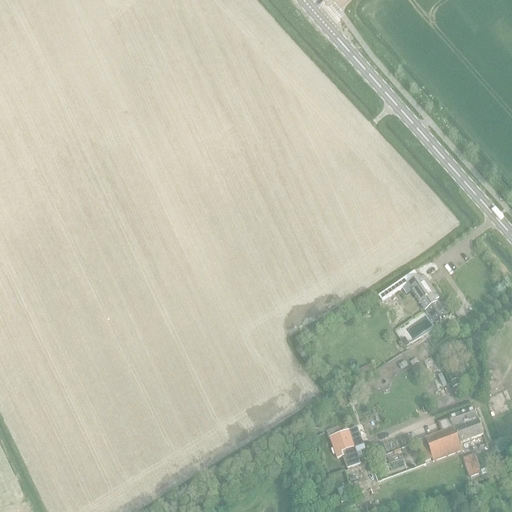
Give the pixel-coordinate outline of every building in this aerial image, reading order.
[(435,299),(439,296),(424,275),(420,278),(418,276),(407,284),(425,310),(437,302),(435,299)] [(420,360),(431,380),(442,374),(431,354),(420,360)] [(431,460),(432,461),(462,450),(459,444),(483,435),(472,408),(437,422),(441,432),(416,442),(424,463),(431,460)] [(357,428),(341,434),(338,427),(326,432),(333,449),(331,449),(333,455),(335,454),(337,459),(342,457),(346,469),(360,464),(358,457),(362,455),(360,451),(365,449),(357,428)] [(380,455),(381,457),(387,455),(382,443),(371,447),(375,457),(380,455)] [(463,458),(469,478),(480,474),(474,455),(463,458)] [(337,490),(341,502),(352,499),(348,486),(337,490)]
